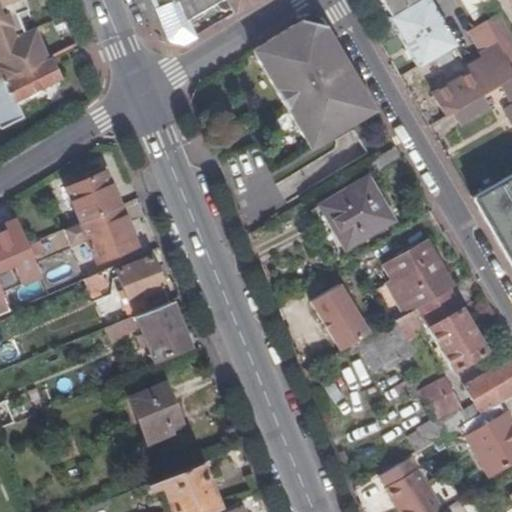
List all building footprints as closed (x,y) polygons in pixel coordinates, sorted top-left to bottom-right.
[(0,0),(0,76),(43,55),(32,27),(21,32),(12,11),(23,6),(20,0),(0,0)] [(150,0),(166,38),(181,41),(190,36),(184,18),(214,2),(219,7),(228,7),(231,11),(250,0),(150,0)] [(385,14),(414,63),(422,59),(427,55),(450,42),(426,0),(380,0),(388,12),(385,14)] [(494,3),(492,0),(461,0),(472,16),(494,3)] [(493,38),(511,70),(511,43),(491,11),(463,29),(476,47),(493,38)] [(343,84),(361,113),(370,108),(326,31),(294,22),(252,47),(311,144),(324,136),(307,107),(343,84)] [(428,91),(441,113),(449,108),(467,97),(478,91),(498,79),(508,73),(511,70),(493,38),(476,47),(475,48),(479,54),(463,63),(466,69),(428,91)] [(450,42),(427,55),(435,69),(458,55),(450,42)] [(43,55),(0,76),(0,125),(18,115),(10,99),(54,77),(43,55)] [(511,70),(508,73),(498,79),(510,99),(503,103),(511,117),(511,70)] [(324,136),(361,113),(343,84),(307,107),(324,136)] [(467,97),(449,108),(457,121),(485,103),(478,91),(467,97)] [(62,186),(76,221),(114,204),(100,170),(62,186)] [(511,174),(470,200),(511,270),(511,174)] [(364,176),(319,204),(336,234),(343,247),(389,220),(364,176)] [(114,204),(76,221),(60,228),(66,242),(81,236),(92,260),(130,244),(114,204)] [(336,234),(319,204),(309,210),(326,240),(336,234)] [(35,239),(23,243),(29,255),(40,250),(35,239)] [(373,291),(390,319),(392,317),(414,304),(445,286),(418,239),(379,263),(389,281),(373,291)] [(112,269),(130,314),(164,299),(145,255),(112,269)] [(96,270),(81,276),(86,291),(102,284),(96,270)] [(337,350),(366,332),(335,282),(307,299),(337,350)] [(414,304),(392,317),(403,339),(425,326),(448,367),(483,348),(458,306),(456,307),(445,286),(414,304)] [(181,344),(164,299),(130,314),(136,327),(148,357),(181,344)] [(115,336),(136,327),(130,314),(109,322),(115,336)] [(106,340),(115,336),(109,322),(100,326),(106,340)] [(478,410),(495,400),(511,390),(511,353),(460,383),(475,409),(478,410)] [(460,406),(441,375),(416,389),(434,421),(460,406)] [(160,381),(123,396),(141,442),(161,434),(158,428),(176,421),(160,381)] [(475,409),(456,421),(486,472),(511,456),(511,428),(495,400),(478,410),(475,409)] [(0,418),(8,414),(1,402),(0,402),(0,418)] [(430,511),(438,508),(406,454),(376,472),(382,484),(381,484),(398,511),(430,511)] [(194,461),(143,483),(145,488),(155,485),(167,511),(200,511),(213,507),(194,461)] [(466,511),(480,511),(468,490),(457,497),(466,511)] [(215,511),(239,511),(236,503),(215,511)]
